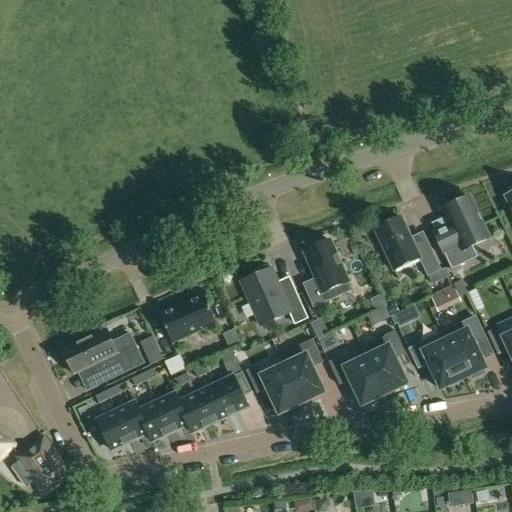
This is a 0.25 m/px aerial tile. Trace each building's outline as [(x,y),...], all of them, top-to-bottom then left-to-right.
[(448,225),(435,232),(434,232),(438,242),(452,271),(478,258),(473,247),(490,239),(470,198),(466,199),(461,202),(460,201),(449,206),(450,207),(444,210),(451,224),(448,225)] [(401,218),(375,230),(395,271),(420,260),(428,278),(429,277),(433,285),(443,280),(439,272),(442,271),(426,238),(413,244),(401,218)] [(309,250),(304,253),(316,279),(303,285),(314,309),(353,291),(331,241),(321,245),(319,242),(308,247),(309,250)] [(254,277),(242,283),(261,326),(290,313),(295,324),(307,319),(297,296),(286,301),(272,269),(267,272),(265,267),(252,273),(254,277)] [(457,284),(434,294),(443,313),(466,302),(457,284)] [(217,325),(203,295),(159,314),(173,344),(217,325)] [(390,318),(391,317),(400,313),(396,305),(386,309),(390,318)] [(476,318),(442,334),(464,380),(471,376),(473,380),(486,374),(484,370),(487,369),(483,361),(474,343),(485,338),(476,318)] [(511,357),(511,333),(503,338),(498,328),(488,333),(498,356),(509,351),(511,357)] [(99,385),(144,364),(130,335),(113,343),(107,330),(64,351),(69,361),(66,362),(71,373),(74,372),(75,374),(91,367),(99,385)] [(367,357),(385,396),(408,385),(396,359),(406,354),(395,332),(385,337),(385,338),(362,349),(366,357),(367,357)] [(441,390),(464,380),(442,334),(409,350),(418,370),(429,365),(441,390)] [(283,364),(303,405),(325,394),(313,368),(324,363),(313,340),(291,350),(295,358),(283,364)] [(225,367),(237,361),(233,353),(221,359),(225,367)] [(367,357),(366,357),(344,368),(338,354),(327,360),(340,386),(350,381),(363,407),(365,405),(367,408),(378,403),(377,400),(385,396),(367,357)] [(180,355),(165,363),(171,377),(187,369),(180,355)] [(267,389),(280,415),(303,405),(283,364),(261,374),(257,366),(246,372),(257,395),(267,389)] [(205,367),(194,372),(198,380),(209,374),(205,367)] [(143,375),(147,383),(158,377),(154,370),(143,375)] [(215,387),(229,416),(248,408),(243,397),(253,394),(243,374),(215,387)] [(136,388),(147,383),(143,375),(132,381),(136,388)] [(187,375),(176,380),(180,388),(191,383),(187,375)] [(107,392),(110,399),(122,393),(118,386),(107,392)] [(197,396),(211,425),(229,417),(215,387),(197,396)] [(97,397),(100,404),(110,399),(107,392),(97,397)] [(157,404),(171,434),(189,425),(180,404),(176,395),(157,404)] [(192,434),(211,425),(197,396),(180,404),(189,425),(192,434)] [(116,413),(131,443),(149,434),(139,412),(135,404),(116,413)] [(152,442),(171,434),(157,404),(139,412),(149,434),(152,442)] [(112,451),(131,443),(116,413),(98,421),(112,451)] [(0,461),(16,444),(0,429),(0,461)] [(44,440),(20,458),(45,494),(70,476),(44,440)] [(299,511),(316,511),(315,502),(298,505),(299,511)]
